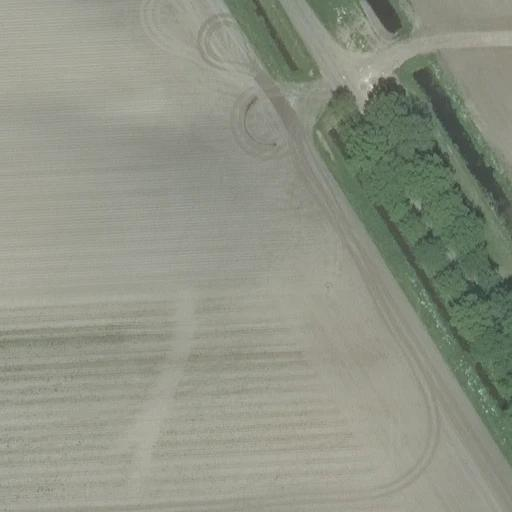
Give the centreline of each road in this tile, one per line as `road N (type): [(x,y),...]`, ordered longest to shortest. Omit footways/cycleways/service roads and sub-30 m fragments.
road 1 (unclassified): [(511,365),(285,0)]
road 2 (track): [(337,84),(443,44),(511,41)]
